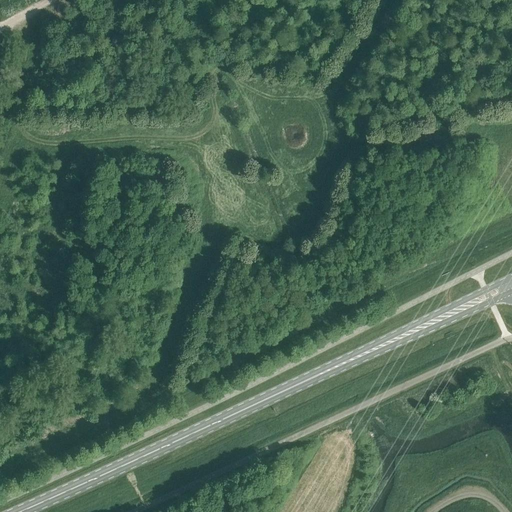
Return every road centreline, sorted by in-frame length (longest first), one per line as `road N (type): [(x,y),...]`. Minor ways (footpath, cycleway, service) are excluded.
road 1 (primary): [(19,511),(349,360)]
road 2 (primary): [(511,278),(349,360)]
road 3 (primary): [(349,360),(511,292)]
